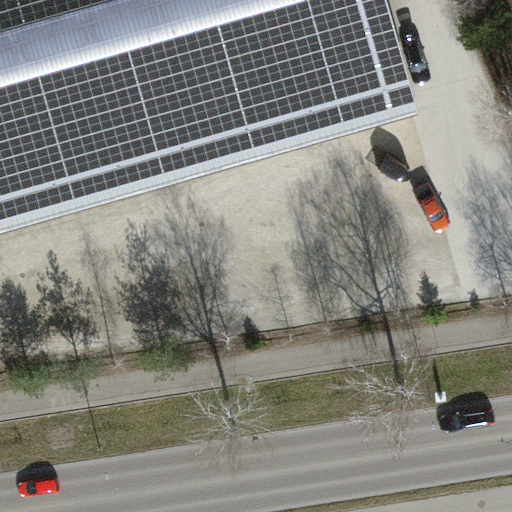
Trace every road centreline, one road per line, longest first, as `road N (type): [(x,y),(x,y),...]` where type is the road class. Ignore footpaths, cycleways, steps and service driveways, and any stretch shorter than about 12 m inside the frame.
road 1 (tertiary): [(0,511),(511,434)]
road 2 (track): [(440,0),(511,177)]
